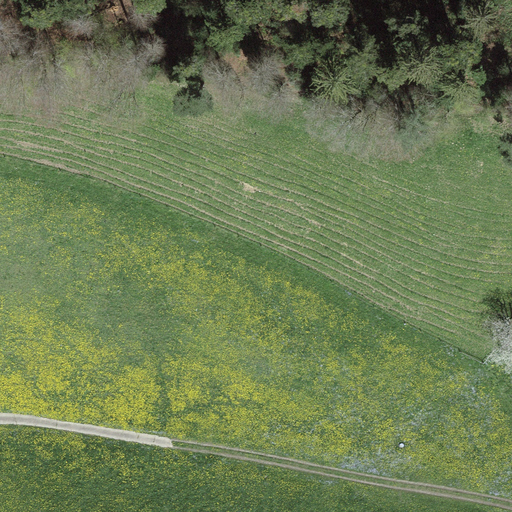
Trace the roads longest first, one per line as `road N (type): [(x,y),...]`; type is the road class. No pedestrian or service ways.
road 1 (track): [(505,511),(161,446)]
road 2 (unclassified): [(0,423),(161,446)]
